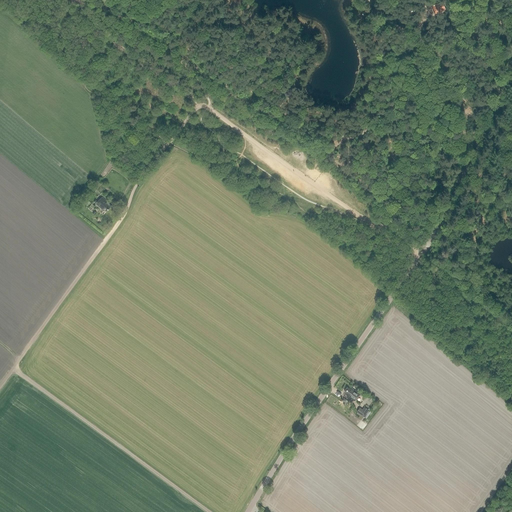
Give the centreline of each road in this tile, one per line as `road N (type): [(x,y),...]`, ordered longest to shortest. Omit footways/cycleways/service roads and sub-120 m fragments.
road 1 (tertiary): [(248,511),(433,235),(511,67)]
road 2 (track): [(185,122),(141,174),(122,216),(13,366)]
road 3 (track): [(209,511),(13,366)]
road 4 (track): [(205,107),(379,232)]
road 5 (track): [(82,8),(116,44),(199,103)]
